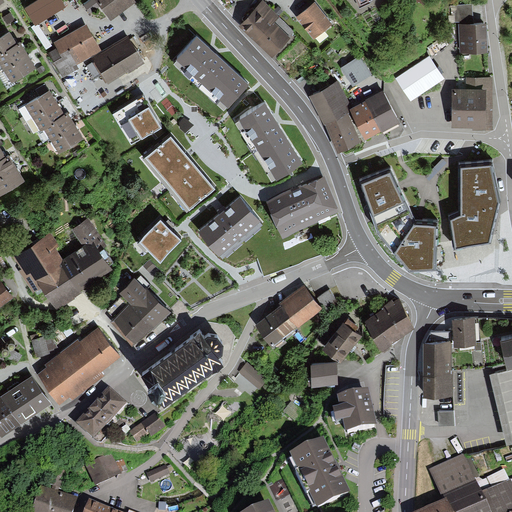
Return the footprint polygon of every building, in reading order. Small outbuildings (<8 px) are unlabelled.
[(62,0),(38,0),(25,8),(35,25),(66,7),(62,0)] [(103,9),(111,21),(137,3),(134,0),(92,0),(84,6),(90,13),(100,6),(103,9)] [(271,59),(292,38),(277,23),(281,19),(264,2),(249,17),(239,27),(271,59)] [(315,39),(332,26),(315,4),(298,18),(315,39)] [(461,24),(473,23),(473,7),(452,8),(453,24),(461,24)] [(11,13),(3,17),(7,25),(15,20),(11,13)] [(461,24),(462,53),(486,52),(485,23),(473,23),(461,24)] [(49,53),(64,78),(79,69),(76,64),(101,50),(86,25),(55,43),(58,48),(49,53)] [(0,61),(12,82),(35,69),(20,43),(17,45),(10,33),(0,39),(0,61)] [(91,58),(107,85),(126,73),(127,74),(145,63),(128,35),(111,46),(91,58)] [(248,83),(196,37),(173,63),(224,110),(248,83)] [(359,83),(371,75),(360,57),(342,69),(353,86),(359,83)] [(396,78),(412,101),(443,79),(428,57),(396,78)] [(452,118),(453,127),(473,127),(473,129),(484,129),(484,130),(493,130),(492,79),(459,80),(460,88),(451,89),(452,118)] [(339,153),(360,143),(346,107),(350,104),(338,81),(312,97),(324,120),(332,135),(339,153)] [(44,130),(59,152),(84,137),(67,112),(64,114),(45,83),(35,89),(40,96),(25,106),(40,130),(44,130)] [(351,109),(365,139),(372,136),(397,124),(390,109),(382,94),(351,109)] [(113,115),(132,145),(162,127),(146,102),(143,96),(113,115)] [(273,180),(303,161),(265,101),(235,120),(273,180)] [(192,125),(184,118),(179,124),(180,128),(186,133),(192,125)] [(171,137),(143,160),(188,213),(216,190),(186,154),(171,137)] [(0,197),(0,198),(24,182),(17,171),(11,162),(4,153),(0,147),(4,144),(0,138),(0,197)] [(497,199),(489,163),(476,164),(460,165),(461,212),(451,217),(455,244),(489,238),(497,199)] [(375,175),(362,179),(378,227),(408,265),(436,264),(436,221),(416,221),(393,169),(375,175)] [(324,176),(266,202),(282,239),(341,213),(324,176)] [(198,232),(219,257),(260,222),(240,198),(198,232)] [(34,293),(40,289),(55,309),(84,288),(112,268),(102,254),(97,247),(105,241),(89,218),(72,230),(83,247),(63,259),(56,248),(60,245),(50,231),(14,256),(22,269),(19,271),(34,293)] [(139,243),(160,263),(181,240),(171,230),(161,220),(139,243)] [(109,322),(133,346),(157,323),(169,312),(136,279),(120,295),(122,296),(107,310),(114,318),(109,322)] [(0,307),(13,298),(0,280),(0,307)] [(255,324),(273,347),(322,309),(304,286),(288,299),(275,308),(264,316),(255,324)] [(331,290),(317,298),(325,312),(339,303),(331,290)] [(364,323),(382,350),(390,345),(395,342),(414,329),(399,301),(394,304),(392,302),(386,306),(387,307),(364,323)] [(326,346),(323,350),(341,363),(353,348),(361,336),(356,332),(360,327),(348,318),(345,323),(344,322),(340,327),(331,320),(317,339),(326,346)] [(454,346),(476,345),(475,318),(465,319),(453,319),(454,346)] [(48,390),(59,405),(69,397),(72,400),(105,375),(102,371),(120,357),(109,342),(97,327),(78,341),(77,339),(43,365),(45,368),(36,375),(48,390)] [(174,349),(142,373),(165,404),(224,361),(220,356),(224,352),(225,346),(223,340),(216,335),(208,334),(204,336),(199,330),(174,349)] [(425,397),(453,398),(453,372),(451,372),(451,332),(431,332),(426,341),(426,344),(424,344),(425,397)] [(38,335),(31,336),(36,358),(55,352),(54,349),(58,347),(51,335),(39,338),(38,335)] [(511,336),(499,340),(507,368),(511,366),(511,336)] [(248,362),(239,372),(241,373),(234,381),(251,396),(258,387),(260,389),(268,379),(248,362)] [(313,388),(339,385),(337,362),(311,365),(313,383),(313,388)] [(22,422),(50,403),(32,376),(0,397),(0,432),(2,436),(22,422)] [(76,421),(94,437),(106,423),(126,402),(108,386),(91,405),(76,421)] [(344,422),(346,433),(375,427),(369,401),(366,390),(337,396),(339,407),(333,408),(337,423),(344,422)] [(439,410),(440,424),(455,424),(454,409),(439,410)] [(148,434),(151,437),(165,426),(156,413),(130,431),(137,441),(148,434)] [(309,492),(316,507),(350,490),(322,437),(289,454),(296,467),(291,470),(304,495),(309,492)] [(96,485),(121,473),(111,452),(86,464),(96,485)] [(511,511),(511,478),(483,493),(464,454),(429,470),(443,499),(415,511),(511,511)] [(147,473),(151,482),(170,474),(166,464),(147,473)] [(63,490),(69,470),(55,465),(48,485),(57,488),(63,490)] [(36,511),(72,511),(78,497),(42,485),(35,507),(38,508),(36,511)] [(120,511),(90,500),(85,511),(131,511),(130,511),(120,511)] [(272,511),(268,502),(248,511),(272,511)]
